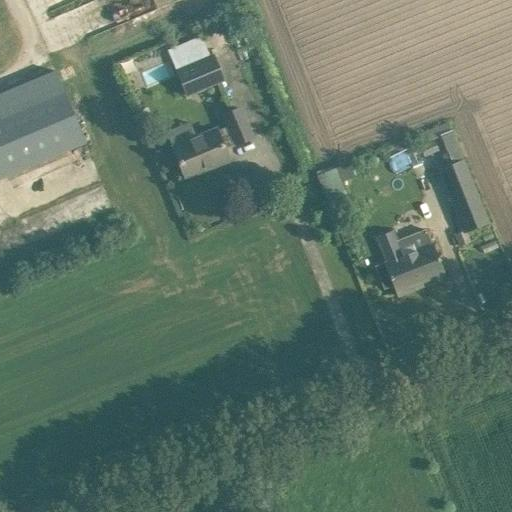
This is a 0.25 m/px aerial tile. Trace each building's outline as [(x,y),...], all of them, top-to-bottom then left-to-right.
[(173,69),(185,97),(225,81),(213,53),(205,56),(201,48),(172,60),(175,68),(173,69)] [(0,92),(0,178),(85,142),(62,87),(55,69),(0,92)] [(166,131),(173,148),(185,177),(229,159),(224,148),(236,143),(236,144),(252,138),(240,108),(224,115),(228,126),(217,131),(216,129),(197,137),(190,121),(166,131)] [(425,132),(427,136),(428,138),(439,134),(451,162),(461,158),(450,131),(448,132),(445,125),(425,132)] [(433,140),(420,146),(424,156),(437,150),(433,140)] [(487,223),(480,204),(462,160),(440,169),(464,230),(454,234),(459,245),(470,240),(466,231),(487,223)] [(324,174),(335,199),(348,193),(338,168),(324,174)] [(387,282),(392,280),(399,295),(414,289),(413,285),(439,275),(427,246),(434,244),(426,224),(407,232),(415,251),(402,256),(396,241),(395,242),(390,231),(377,236),(382,247),(387,262),(385,263),(387,266),(382,267),(387,282)] [(5,225),(0,226),(0,259),(16,254),(5,225)]
